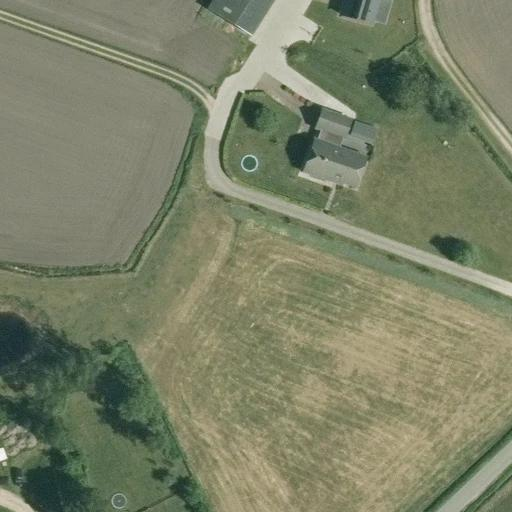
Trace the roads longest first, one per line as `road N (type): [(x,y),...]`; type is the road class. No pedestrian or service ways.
road 1 (unknown): [(511,143),(446,62),(415,0)]
road 2 (unknown): [(197,94),(224,95),(268,68),(313,89)]
